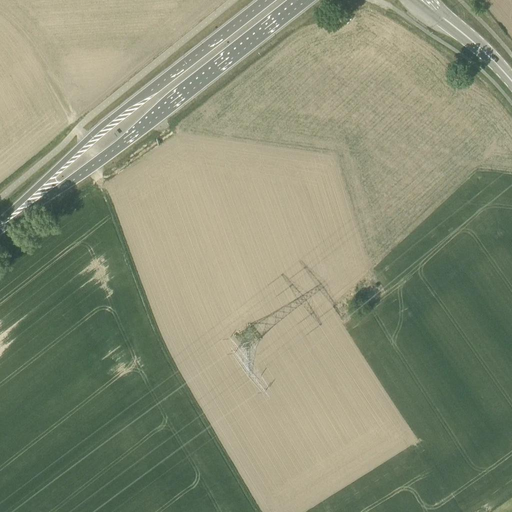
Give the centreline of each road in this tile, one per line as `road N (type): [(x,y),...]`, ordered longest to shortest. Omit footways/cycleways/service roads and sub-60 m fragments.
road 1 (track): [(257,511),(170,360),(83,143)]
road 2 (primary): [(0,226),(92,166),(307,0)]
road 3 (primary): [(267,0),(110,119),(0,224)]
road 4 (secondary): [(511,82),(421,0)]
